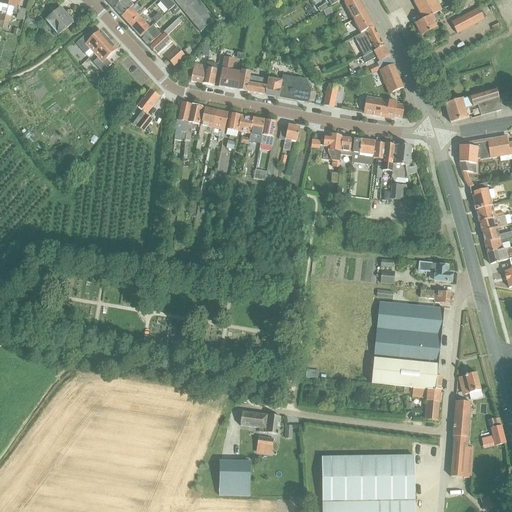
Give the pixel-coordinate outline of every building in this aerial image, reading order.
[(6,16),(8,7),(9,0),(0,0),(0,11),(2,12),(0,20),(0,28),(2,29),(6,16)] [(9,0),(8,7),(6,16),(10,17),(13,14),(17,15),(17,19),(24,20),(26,10),(19,9),(21,0),(9,0)] [(105,0),(113,9),(122,0),(105,0)] [(122,0),(113,9),(121,18),(131,9),(133,7),(128,1),(128,0),(122,0)] [(174,6),(169,0),(157,0),(168,12),(174,6)] [(212,23),(193,0),(176,0),(174,2),(200,33),(212,23)] [(320,13),(337,3),(341,0),(328,0),(326,1),(327,3),(317,9),(320,13)] [(348,12),(361,5),(358,0),(349,0),(343,3),(348,12)] [(418,0),(416,1),(414,2),(423,20),(438,13),(442,11),(436,0),(418,0)] [(248,2),(244,5),(249,11),(253,9),(248,2)] [(365,14),(361,5),(348,12),(353,20),(365,14)] [(175,7),(170,12),(175,17),(180,13),(175,7)] [(325,16),(332,13),(330,7),(323,11),(325,16)] [(131,9),(121,18),(129,26),(138,17),(142,15),(146,11),(142,8),(135,14),(131,9)] [(293,8),(273,19),(275,23),(295,12),(293,8)] [(58,36),(73,24),(60,9),(45,21),(58,36)] [(478,9),(472,12),(473,14),(452,25),(457,34),(484,20),(478,9)] [(423,20),(415,25),(421,37),(436,29),(433,23),(435,22),(434,20),(440,17),(438,13),(423,20)] [(365,14),(353,20),(360,34),(373,28),(365,14)] [(147,21),(142,15),(138,17),(129,26),(140,38),(150,30),(144,23),(147,21)] [(227,24),(224,18),(217,23),(221,28),(227,24)] [(27,19),(25,24),(36,29),(38,23),(27,19)] [(178,19),(160,36),(148,47),(157,56),(171,42),(166,37),(181,23),(178,19)] [(221,28),(217,23),(208,29),(212,34),(221,28)] [(152,27),(150,30),(140,38),(148,47),(160,36),(152,27)] [(359,35),(354,38),(364,57),(365,57),(375,51),(383,47),(373,28),(360,34),(359,35)] [(84,36),(76,44),(84,54),(89,50),(93,54),(97,51),(109,40),(100,30),(89,41),(84,36)] [(97,51),(93,54),(98,59),(93,63),(102,73),(111,65),(106,60),(118,50),(109,40),(97,51)] [(384,48),(383,47),(375,51),(365,57),(364,57),(362,58),(365,63),(376,57),(379,63),(377,64),(380,71),(393,65),(389,58),(389,57),(386,51),(386,50),(384,48)] [(177,49),(167,59),(174,67),(185,57),(177,49)] [(223,57),(218,88),(237,91),(241,71),(240,71),(239,73),(231,71),(233,59),(223,57)] [(206,67),(202,85),(213,87),(218,65),(207,63),(206,67)] [(190,81),(190,83),(202,85),(206,67),(194,65),(190,81)] [(402,86),(393,65),(380,71),(379,71),(382,79),(385,78),(387,83),(392,93),(403,89),(402,86)] [(317,68),(311,71),(314,78),(321,75),(317,68)] [(241,71),(237,91),(265,96),(267,80),(249,77),(250,73),(241,71)] [(98,75),(92,80),(95,84),(101,78),(98,75)] [(267,80),(265,96),(308,104),(311,90),(305,80),(286,76),(280,75),(279,81),(268,79),(267,80)] [(334,108),(338,87),(328,84),(323,106),(334,108)] [(502,111),(496,90),(453,103),(445,105),(450,124),(468,118),(467,115),(466,110),(473,108),(473,107),(477,106),(481,117),(502,111)] [(141,112),(133,124),(143,132),(152,121),(146,116),(159,98),(150,91),(136,108),(141,112)] [(366,98),(363,114),(393,120),(394,118),(402,119),(404,107),(398,106),(399,104),(366,98)] [(176,121),(174,141),(185,143),(187,123),(188,120),(191,106),(178,103),(177,112),(180,112),(179,120),(179,122),(176,121)] [(185,143),(183,159),(188,160),(190,143),(191,130),(192,124),(199,126),(200,120),(203,108),(191,106),(188,120),(187,123),(185,143)] [(198,138),(196,150),(200,151),(204,133),(211,135),(212,129),(214,120),(216,111),(204,109),(200,126),(198,138)] [(211,135),(211,136),(219,137),(218,140),(222,141),(226,120),(228,114),(216,111),(214,120),(212,129),(211,135)] [(227,130),(226,135),(230,136),(229,140),(236,141),(237,132),(240,120),(240,116),(230,114),(229,120),(227,130)] [(240,120),(237,132),(250,135),(252,120),(253,119),(240,116),(240,120)] [(249,139),(248,143),(260,144),(264,121),(253,119),(252,120),(250,135),(249,139)] [(264,121),(260,144),(272,147),(274,139),(277,124),(264,121)] [(281,130),(278,140),(284,141),(282,151),(289,152),(291,144),(289,143),(289,141),(296,142),(299,128),(287,126),(286,131),(281,130)] [(324,137),(323,147),(329,147),(329,150),(334,161),(335,162),(335,167),(339,168),(340,156),(340,153),(342,138),(330,136),(330,138),(324,137)] [(478,149),(459,147),(459,164),(461,170),(462,172),(475,174),(477,161),(500,157),(500,162),(511,159),(511,143),(508,144),(507,137),(478,142),(478,149)] [(340,153),(340,156),(352,157),(352,153),(353,140),(351,140),(351,139),(342,138),(340,153)] [(311,139),(310,148),(319,149),(320,140),(311,139)] [(352,157),(351,163),(372,166),(373,159),(373,156),(374,143),(375,143),(353,140),(352,153),(352,157)] [(227,141),(226,149),(234,150),(235,143),(227,141)] [(374,143),(373,156),(373,159),(379,160),(378,168),(377,168),(376,178),(381,178),(383,161),(384,145),(374,143)] [(383,161),(382,172),(391,172),(392,162),(394,146),(384,145),(383,161)] [(391,172),(391,178),(406,179),(407,175),(416,174),(415,168),(409,169),(409,167),(411,148),(394,146),(392,162),(391,172)] [(46,156),(40,160),(43,165),(49,161),(46,156)] [(255,170),(253,180),(264,182),(266,173),(255,170)] [(487,184),(470,188),(476,211),(493,207),(490,199),(495,197),(493,190),(488,191),(487,184)] [(391,185),(391,186),(390,192),(390,200),(399,201),(400,186),(391,185)] [(493,207),(476,211),(479,223),(496,219),(504,217),(505,217),(504,213),(495,216),(493,207)] [(496,219),(479,223),(482,233),(497,229),(507,227),(504,217),(496,219)] [(497,229),(482,233),(485,244),(500,240),(507,238),(511,237),(511,236),(511,233),(499,236),(497,229)] [(500,240),(485,244),(488,255),(503,251),(510,249),(508,243),(507,238),(500,240)] [(503,251),(488,255),(491,265),(509,260),(511,270),(511,248),(511,249),(510,249),(503,251)] [(451,284),(452,274),(447,274),(448,267),(432,265),(432,264),(419,262),(418,272),(431,273),(431,272),(435,273),(434,282),(451,284)] [(393,273),(381,272),(380,284),(392,285),(393,273)] [(408,296),(409,288),(395,287),(394,295),(408,296)] [(434,304),(449,305),(450,294),(420,290),(419,298),(435,300),(434,304)] [(377,291),(376,297),(392,299),(393,293),(377,291)] [(379,303),(372,370),(437,376),(444,310),(379,303)] [(437,376),(372,370),(371,385),(410,388),(440,391),(442,378),(437,378),(437,376)] [(317,379),(318,372),(306,371),(305,378),(317,379)] [(469,394),(470,400),(482,397),(480,391),(476,374),(458,378),(461,391),(463,390),(465,395),(469,394)] [(413,388),(412,397),(427,399),(424,421),(437,422),(439,403),(440,391),(413,388)] [(459,399),(455,399),(452,437),(454,437),(450,478),(470,479),(473,448),(467,448),(470,403),(459,402),(459,399)] [(241,415),(240,427),(259,429),(259,433),(278,435),(280,418),(244,413),(241,415)] [(490,429),(492,437),(481,439),(484,449),(505,444),(501,426),(490,429)] [(258,438),(256,452),(266,454),(267,448),(272,448),(273,440),(258,438)] [(442,459),(443,442),(430,441),(429,458),(442,459)] [(412,456),(322,458),(323,505),(413,504),(412,456)] [(250,463),(219,463),(219,498),(250,498),(250,463)] [(480,499),(484,511),(494,509),(490,496),(480,499)]
